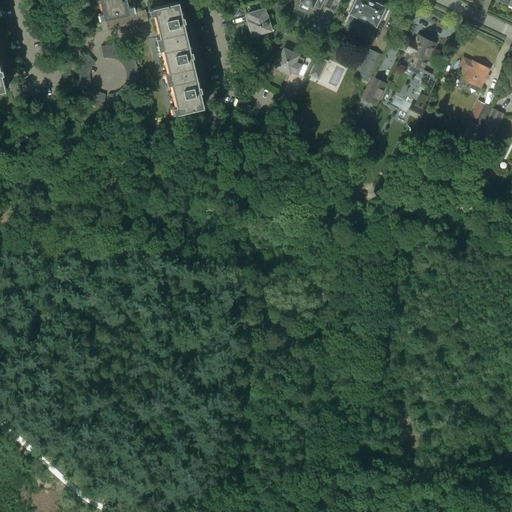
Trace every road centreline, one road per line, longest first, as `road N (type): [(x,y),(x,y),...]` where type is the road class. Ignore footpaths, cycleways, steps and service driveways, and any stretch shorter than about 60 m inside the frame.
road 1 (residential): [(150,26),(89,41),(66,72),(41,81),(15,0)]
road 2 (residential): [(209,0),(231,88),(271,108)]
